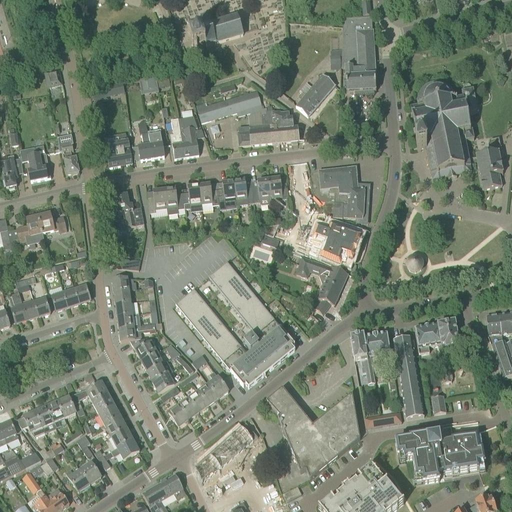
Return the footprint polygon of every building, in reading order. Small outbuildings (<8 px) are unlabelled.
[(437,0),(438,3),(449,0),(451,0),(454,8),(468,5),(467,0),(469,0),(437,0)] [(370,17),(369,4),(361,5),(362,18),(370,17)] [(237,18),(209,26),(199,29),(200,33),(190,36),(188,36),(187,38),(190,39),(193,47),(191,50),(193,51),(194,50),(196,52),(197,51),(198,50),(197,48),(205,46),(205,48),(243,37),(237,18)] [(341,65),(341,70),(344,70),(346,85),(346,95),(355,95),(355,97),(355,98),(374,97),(374,96),(374,94),(376,94),(375,93),(373,56),(371,19),(361,20),(342,21),(342,30),(341,52),(341,58),(341,65)] [(61,87),(58,72),(44,76),(48,90),(61,87)] [(173,78),(174,86),(183,85),(182,76),(173,78)] [(159,90),(170,88),(168,77),(157,79),(159,90)] [(301,103),(295,109),(308,119),(335,88),(322,77),(312,90),(306,85),(299,93),(302,95),(298,100),(301,103)] [(156,79),(139,82),(141,93),(158,90),(156,79)] [(417,108),(410,110),(413,127),(411,128),(413,136),(415,135),(417,143),(415,144),(417,153),(425,152),(430,177),(470,168),(469,164),(476,163),(475,158),(468,160),(465,143),(473,141),(472,132),(470,132),(468,124),(470,124),(468,117),(478,115),(473,91),(461,93),(462,99),(456,100),(456,99),(455,98),(455,96),(454,95),(454,94),(453,93),(452,92),(451,91),(450,90),(449,89),(448,88),(447,88),(446,87),(444,86),(443,86),(442,85),(440,85),(439,85),(438,85),(436,85),(435,85),(434,85),(432,85),(431,86),(430,86),(428,87),(427,87),(426,88),(425,89),(424,90),(423,91),(422,92),(421,92),(420,93),(420,94),(419,95),(419,96),(418,97),(418,98),(417,99),(417,100),(417,101),(417,103),(417,104),(417,105),(417,106),(417,107),(417,108)] [(120,86),(103,89),(105,97),(121,94),(120,86)] [(235,92),(234,86),(220,90),(222,96),(235,92)] [(251,118),(253,117),(263,114),(257,94),(204,110),(203,106),(196,108),(201,125),(237,114),(238,118),(250,115),(251,118)] [(266,114),(266,116),(262,116),(263,127),(263,131),(263,133),(292,130),(291,120),(288,120),(288,116),(280,117),(279,115),(274,115),(274,113),(266,114)] [(193,119),(178,121),(178,122),(183,152),(181,152),(182,161),(198,158),(196,144),(195,144),(193,131),(197,131),(193,119)] [(141,125),(139,126),(141,137),(143,136),(148,136),(145,122),(141,123),(141,125)] [(181,152),(183,152),(178,122),(170,123),(173,136),(170,137),(174,162),(182,161),(181,152)] [(238,136),(237,136),(238,149),(250,148),(299,144),(297,129),(292,130),(263,133),(263,131),(263,127),(238,130),(238,131),(238,136)] [(18,147),(17,136),(17,135),(14,136),(10,136),(11,148),(18,147)] [(141,137),(143,148),(138,149),(140,164),(152,162),(150,147),(148,136),(143,136),(141,137)] [(71,137),(57,140),(59,151),(60,154),(62,154),(67,177),(79,175),(76,160),(72,161),(71,154),(73,154),(72,146),(73,146),(71,137)] [(489,155),(475,158),(476,163),(482,192),(501,189),(499,176),(502,175),(499,159),(502,159),(498,140),(491,141),(488,147),(489,155)] [(106,156),(108,163),(109,170),(120,168),(120,169),(126,168),(126,167),(132,166),(130,152),(128,153),(128,151),(129,151),(128,142),(127,142),(107,146),(105,146),(106,155),(108,154),(108,156),(106,156)] [(162,145),(150,147),(152,162),(164,160),(162,150),(162,145)] [(50,181),(49,173),(45,156),(27,160),(30,173),(28,173),(30,185),(50,181)] [(8,162),(1,164),(4,179),(3,180),(4,183),(2,183),(3,189),(5,188),(6,191),(8,190),(9,192),(14,190),(14,189),(16,188),(14,181),(17,180),(14,164),(15,164),(13,158),(8,159),(8,162)] [(364,203),(364,192),(357,191),(355,170),(318,174),(320,192),(329,191),(328,196),(334,196),(332,221),(342,222),(342,220),(362,222),(363,208),(365,208),(365,203),(364,203)] [(280,180),(268,182),(270,200),(271,200),(281,199),(282,202),(288,201),(286,186),(280,186),(280,180)] [(245,182),(233,184),(235,202),(236,208),(247,207),(247,206),(253,206),(252,190),(246,191),(245,182)] [(258,189),(252,190),(253,206),(260,205),(260,207),(261,208),(271,207),(271,200),(270,200),(268,182),(257,183),(258,189)] [(223,191),(217,192),(218,208),(219,212),(237,210),(236,208),(235,202),(233,184),(222,185),(223,191)] [(210,186),(199,188),(202,214),(213,212),(212,208),(218,208),(217,192),(211,192),(210,186)] [(188,195),(182,196),(184,212),(190,211),(191,215),(202,214),(199,188),(187,189),(188,195)] [(184,212),(182,196),(176,197),(175,191),(164,192),(166,211),(167,218),(178,217),(177,213),(184,212)] [(166,211),(164,192),(152,193),(153,199),(147,200),(149,216),(156,215),(155,212),(166,211)] [(128,230),(144,227),(141,211),(132,212),(131,206),(128,206),(127,197),(114,199),(117,215),(124,213),(128,230)] [(58,232),(58,235),(66,234),(63,220),(51,223),(50,216),(38,219),(42,236),(58,232)] [(42,236),(38,219),(26,222),(28,229),(16,231),(8,233),(11,247),(15,246),(14,242),(19,241),(19,245),(26,243),(27,247),(44,243),(42,236)] [(304,226),(296,250),(340,269),(342,266),(348,268),(350,262),(352,263),(355,255),(356,255),(358,248),(359,246),(361,237),(358,236),(349,233),(348,233),(330,226),(328,232),(316,227),(315,229),(304,226)] [(251,231),(270,239),(274,228),(251,231)] [(11,247),(8,233),(7,233),(0,234),(0,235),(3,250),(4,252),(11,250),(11,247)] [(265,239),(262,246),(268,248),(270,241),(265,239)] [(405,259),(404,274),(422,275),(423,260),(405,259)] [(332,270),(310,263),(302,260),(296,276),(306,280),(309,273),(320,277),(319,279),(322,287),(320,290),(322,293),(318,301),(321,303),(315,312),(322,318),(330,307),(334,309),(348,277),(338,273),(332,270)] [(140,263),(132,262),(122,261),(121,271),(138,273),(140,263)] [(194,291),(175,307),(185,318),(194,329),(203,341),(212,352),(221,363),(230,373),(231,374),(238,383),(243,389),(245,387),(248,391),(262,379),(265,377),(265,376),(269,372),(270,373),(274,369),(295,352),(292,348),(294,347),(295,347),(291,342),(282,331),(273,320),(264,309),(255,298),(246,287),(237,276),(227,264),(209,279),(209,280),(261,344),(263,346),(263,347),(261,348),(259,346),(252,338),(245,344),(251,352),(249,354),(251,356),(249,358),(249,357),(248,358),(246,356),(194,292),(194,291)] [(127,281),(122,281),(112,283),(114,295),(128,293),(127,281)] [(86,288),(74,292),(79,307),(90,303),(86,288)] [(79,307),(74,292),(63,295),(67,310),(79,307)] [(130,306),(128,293),(114,295),(116,307),(130,306)] [(27,323),(22,308),(18,295),(10,298),(15,311),(11,312),(15,327),(27,323)] [(67,310),(63,295),(51,299),(53,304),(56,314),(67,310)] [(50,316),(47,306),(45,301),(34,304),(38,319),(50,316)] [(38,319),(34,304),(22,308),(27,323),(38,319)] [(130,306),(116,307),(117,320),(132,318),(130,306)] [(0,331),(10,329),(7,319),(5,314),(0,315),(0,331)] [(511,316),(500,318),(502,337),(511,336),(511,316)] [(132,318),(117,320),(119,332),(138,329),(140,329),(138,317),(132,318)] [(502,337),(500,318),(486,319),(487,339),(488,339),(503,382),(511,378),(511,366),(504,343),(502,344),(502,337)] [(439,327),(414,331),(418,357),(429,355),(428,350),(438,349),(444,386),(451,384),(451,382),(452,381),(450,374),(449,374),(448,367),(449,367),(448,359),(447,359),(445,351),(458,349),(454,324),(448,326),(447,324),(445,323),(440,323),(440,324),(439,326),(439,327)] [(138,329),(119,332),(121,344),(129,343),(133,349),(144,343),(141,339),(140,336),(155,334),(154,327),(140,329),(138,329)] [(369,360),(370,360),(380,358),(381,366),(391,364),(386,336),(368,339),(363,340),(365,353),(366,357),(366,360),(369,360)] [(363,338),(350,340),(354,363),(360,362),(361,369),(360,370),(361,376),(365,376),(365,377),(369,376),(370,387),(374,386),(370,360),(369,360),(366,360),(366,357),(365,353),(363,340),(363,338)] [(153,340),(144,343),(133,349),(141,364),(157,356),(161,354),(160,352),(156,351),(155,352),(151,345),(155,343),(153,340)] [(411,343),(410,340),(393,343),(393,346),(391,346),(392,353),(394,353),(406,422),(424,419),(412,350),(414,349),(413,342),(411,343)] [(157,356),(141,364),(146,375),(163,366),(157,356)] [(202,358),(191,366),(196,372),(206,365),(202,358)] [(183,369),(187,367),(179,359),(176,362),(183,369)] [(163,366),(146,375),(152,386),(168,377),(173,375),(167,364),(163,366)] [(187,367),(183,369),(189,377),(193,374),(187,367)] [(195,374),(187,380),(190,384),(198,378),(195,374)] [(209,378),(213,383),(207,387),(218,402),(228,395),(214,375),(209,378)] [(168,377),(152,386),(158,396),(174,388),(179,384),(176,379),(173,381),(173,382),(171,383),(168,377)] [(187,380),(180,386),(182,390),(190,384),(187,380)] [(102,385),(86,393),(76,397),(76,399),(77,399),(79,403),(88,398),(92,405),(108,397),(102,385)] [(207,387),(197,394),(208,409),(218,402),(207,387)] [(175,389),(168,394),(171,399),(179,394),(175,389)] [(168,394),(159,400),(162,405),(171,399),(168,394)] [(197,394),(187,401),(198,416),(208,409),(197,394)] [(108,397),(92,405),(98,417),(114,408),(108,397)] [(443,398),(431,400),(434,417),(446,415),(443,398)] [(484,398),(473,400),(475,408),(485,406),(484,398)] [(57,404),(64,421),(75,416),(68,399),(67,400),(68,400),(57,405),(57,404)] [(77,399),(76,399),(71,401),(76,413),(82,411),(79,403),(77,399)] [(198,416),(187,401),(178,408),(188,423),(198,416)] [(46,409),(55,431),(60,429),(58,424),(64,421),(57,404),(56,404),(57,405),(46,409)] [(120,419),(114,408),(98,417),(104,428),(120,419)] [(178,408),(176,409),(168,415),(170,418),(174,424),(178,430),(188,423),(178,408)] [(35,414),(44,436),(55,432),(55,431),(46,409),(45,409),(46,410),(35,414)] [(82,411),(76,413),(79,419),(85,417),(82,411)] [(24,418),(23,419),(31,436),(34,441),(44,436),(35,414),(34,414),(35,414),(24,419),(24,418)] [(400,415),(380,419),(382,428),(401,425),(400,415)] [(170,418),(163,423),(166,429),(174,424),(170,418)] [(126,431),(120,419),(104,428),(110,440),(126,431)] [(11,424),(0,428),(0,430),(5,441),(7,446),(18,441),(11,424)] [(451,436),(479,434),(478,425),(451,427),(451,436)] [(241,429),(219,449),(195,471),(201,486),(253,443),(257,439),(246,426),(241,429)] [(126,431),(110,440),(116,451),(133,442),(126,431)] [(79,433),(71,438),(74,442),(82,436),(79,433)] [(408,442),(395,444),(397,459),(403,458),(404,462),(412,461),(416,480),(422,479),(423,486),(439,483),(438,475),(443,474),(443,477),(451,475),(451,476),(452,476),(452,474),(451,474),(451,471),(457,470),(458,473),(457,473),(458,475),(458,474),(479,471),(478,465),(484,464),(482,451),(479,451),(476,438),(450,443),(451,445),(440,447),(439,438),(428,440),(428,437),(408,441),(408,442)] [(74,442),(71,438),(63,443),(66,447),(74,442)] [(81,441),(86,449),(90,446),(85,438),(81,441)] [(86,449),(81,441),(76,444),(83,454),(87,461),(92,457),(86,449)] [(133,442),(116,451),(110,455),(113,460),(119,457),(123,463),(139,454),(133,442)] [(61,449),(53,454),(56,458),(64,452),(61,449)] [(51,451),(47,454),(44,450),(39,454),(46,464),(51,461),(56,458),(53,454),(51,451)] [(98,462),(103,459),(99,453),(94,456),(98,462)] [(25,471),(26,471),(41,463),(36,456),(21,464),(23,467),(25,471)] [(110,469),(103,459),(98,462),(105,473),(110,469)] [(51,461),(46,464),(53,474),(58,470),(51,461)] [(53,474),(46,464),(40,468),(47,478),(53,474)] [(100,481),(95,472),(90,465),(79,473),(89,488),(100,481)] [(23,467),(17,470),(11,473),(13,477),(25,471),(23,467)] [(318,509),(319,511),(395,511),(398,510),(403,506),(403,505),(402,505),(399,501),(388,487),(386,485),(387,485),(386,484),(384,486),(382,483),(383,483),(373,470),(370,467),(369,468),(365,472),(358,477),(357,478),(360,482),(357,484),(355,482),(348,488),(347,486),(341,491),(343,493),(336,498),(337,500),(334,503),(331,499),(330,500),(321,507),(319,509),(318,509)] [(6,468),(0,471),(0,483),(4,482),(11,478),(11,476),(9,474),(6,468)] [(79,473),(73,477),(70,472),(65,475),(73,487),(78,495),(89,488),(79,473)] [(30,476),(23,482),(34,498),(36,496),(37,497),(41,503),(31,510),(31,511),(54,511),(46,500),(46,499),(36,486),(30,476)] [(186,498),(175,478),(141,497),(150,511),(166,511),(161,504),(174,497),(177,503),(186,498)] [(11,482),(5,485),(10,493),(16,489),(11,482)] [(301,497),(297,489),(282,497),(286,504),(301,497)] [(46,499),(46,500),(54,511),(61,511),(69,507),(58,491),(46,499)] [(478,511),(495,511),(491,499),(487,501),(487,500),(475,504),(478,511)]
